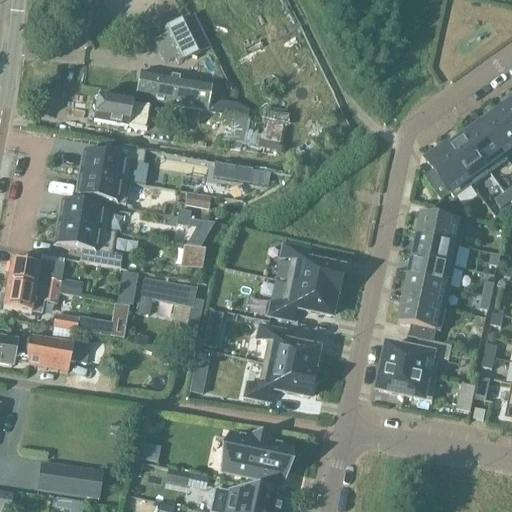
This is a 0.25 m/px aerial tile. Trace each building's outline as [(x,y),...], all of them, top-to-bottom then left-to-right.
[(184,22),(162,33),(164,39),(175,60),(178,66),(200,55),(184,22)] [(135,101),(206,113),(211,88),(140,75),(135,101)] [(98,100),(94,103),(92,111),(95,114),(93,124),(143,133),(145,122),(129,119),(131,104),(98,98),(98,100)] [(511,106),(500,115),(511,131),(511,106)] [(511,131),(500,115),(482,128),(508,163),(508,162),(505,157),(511,152),(511,131)] [(263,126),(260,148),(278,151),(282,129),(263,126)] [(482,128),(465,140),(490,175),(508,163),(482,128)] [(446,150),(445,150),(473,188),(474,187),(489,176),(490,175),(465,140),(448,152),(446,150)] [(82,155),(78,177),(129,186),(132,165),(143,167),(145,154),(112,148),(110,160),(82,155)] [(473,188),(445,150),(427,163),(436,176),(426,183),(441,203),(451,196),(454,201),(473,188)] [(235,171),(232,183),(248,186),(250,174),(235,171)] [(129,186),(78,177),(75,199),(125,208),(129,186)] [(505,196),(495,203),(501,211),(511,204),(505,196)] [(209,202),(201,200),(199,210),(207,212),(209,202)] [(111,213),(60,204),(56,226),(107,235),(107,234),(111,213)] [(459,249),(464,227),(459,226),(462,214),(437,209),(435,221),(423,218),(418,240),(459,249)] [(190,215),(178,213),(177,221),(189,223),(190,215)] [(187,231),(189,223),(177,221),(175,229),(187,231)] [(107,235),(56,226),(52,248),(81,253),(79,265),(119,272),(122,259),(111,257),(115,235),(107,234),(107,235)] [(459,249),(418,240),(413,261),(454,270),(459,249)] [(335,297),(336,297),(341,272),(305,265),(308,254),(308,252),(283,247),(280,261),(291,263),(286,285),(335,296),(335,297)] [(492,256),(489,268),(497,270),(500,258),(492,256)] [(454,270),(413,261),(409,283),(450,291),(454,270)] [(7,288),(58,296),(72,299),(80,300),(82,287),(61,283),(63,268),(40,264),(39,268),(11,263),(7,288)] [(141,292),(139,301),(191,311),(194,293),(147,283),(145,293),(141,292)] [(450,291),(409,283),(404,304),(445,313),(450,291)] [(330,319),(335,297),(335,296),(286,285),(281,307),(270,305),(267,319),(293,324),(293,323),(295,312),(330,319)] [(486,285),(483,299),(491,300),(494,287),(486,285)] [(72,299),(58,296),(7,288),(2,312),(30,317),(33,304),(56,308),(57,305),(74,308),(75,303),(72,302),(72,299)] [(483,299),(480,312),(488,314),(491,300),(483,299)] [(434,346),(436,334),(441,335),(445,313),(404,304),(400,326),(411,329),(409,340),(416,342),(419,342),(434,346)] [(222,317),(210,314),(207,325),(220,328),(222,317)] [(493,316),(491,328),(500,330),(503,319),(493,316)] [(78,323),(54,319),(52,331),(76,335),(78,323)] [(267,344),(262,366),(311,377),(311,376),(316,353),(282,346),(284,335),(285,333),(259,328),(256,342),(267,344)] [(0,342),(0,368),(13,371),(13,367),(28,369),(28,370),(67,376),(69,365),(85,368),(89,351),(29,341),(25,358),(15,357),(17,345),(0,342)] [(429,380),(433,360),(448,363),(451,349),(434,346),(419,342),(416,355),(388,349),(387,354),(386,355),(387,355),(384,367),(383,368),(384,368),(383,370),(429,380)] [(487,347),(484,359),(494,361),(496,349),(487,347)] [(484,359),(482,370),(491,372),(494,361),(484,359)] [(313,376),(311,376),(311,377),(262,366),(258,388),(247,386),(244,400),(269,406),(269,404),(272,393),(307,401),(313,376)] [(436,382),(429,380),(383,370),(383,374),(382,374),(382,375),(380,387),(379,388),(380,388),(379,393),(431,405),(436,382)] [(204,387),(191,384),(188,396),(201,398),(204,387)] [(475,391),(462,388),(457,413),(470,415),(473,402),(475,391)] [(475,391),(473,402),(483,404),(485,392),(475,390),(475,391)] [(120,428),(110,427),(109,437),(119,438),(120,428)] [(289,450),(230,437),(222,474),(281,487),(289,450)] [(158,454),(143,452),(142,466),(156,468),(158,454)] [(104,475),(41,465),(36,495),(90,504),(99,505),(104,475)] [(171,486),(193,491),(195,479),(173,474),(171,486)] [(0,495),(0,511),(9,511),(12,497),(0,495)] [(281,511),(283,506),(228,495),(224,511),(281,511)]
